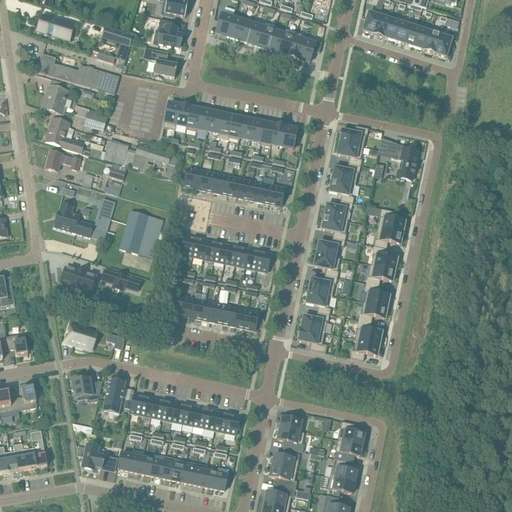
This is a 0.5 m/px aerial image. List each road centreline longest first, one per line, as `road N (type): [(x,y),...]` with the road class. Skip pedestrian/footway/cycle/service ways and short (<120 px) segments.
road 1 (residential): [(274,353),(382,380),(418,236),(435,142),(325,114)]
road 2 (residential): [(0,267),(38,260),(0,12)]
road 3 (residential): [(0,378),(85,364),(265,400)]
road 4 (residential): [(207,0),(192,86),(325,114)]
road 5 (residential): [(363,511),(373,428),(265,400)]
road 6 (residential): [(342,40),(457,70),(470,0)]
road 7 (residential): [(181,509),(87,489),(0,503)]
road 8 (residential): [(299,237),(325,114)]
